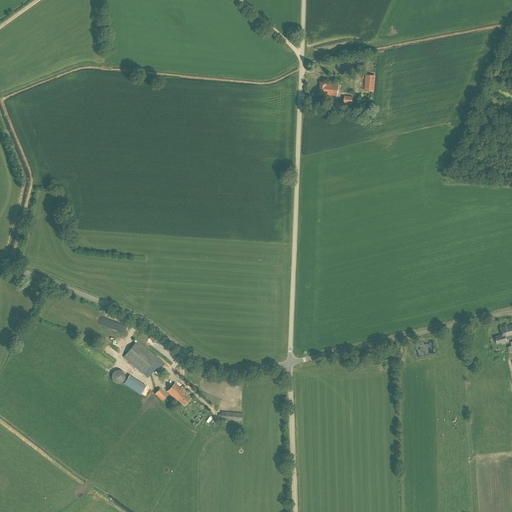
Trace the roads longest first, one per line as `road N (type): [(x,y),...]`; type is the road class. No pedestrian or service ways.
road 1 (unclassified): [(289,363),(303,0)]
road 2 (unclassified): [(0,272),(32,276),(139,318),(217,369),(289,363)]
road 3 (unclassified): [(289,363),(511,312)]
road 4 (unclassified): [(295,511),(289,363)]
